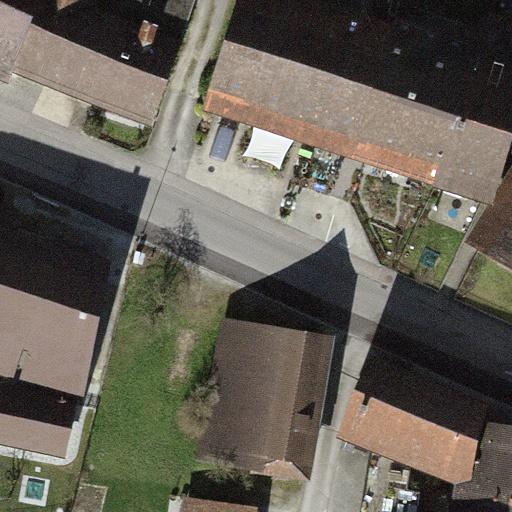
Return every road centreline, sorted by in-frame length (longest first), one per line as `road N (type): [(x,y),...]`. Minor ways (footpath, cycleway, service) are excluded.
road 1 (residential): [(368,306),(0,154)]
road 2 (residential): [(368,306),(323,511)]
road 3 (residential): [(511,371),(368,306)]
